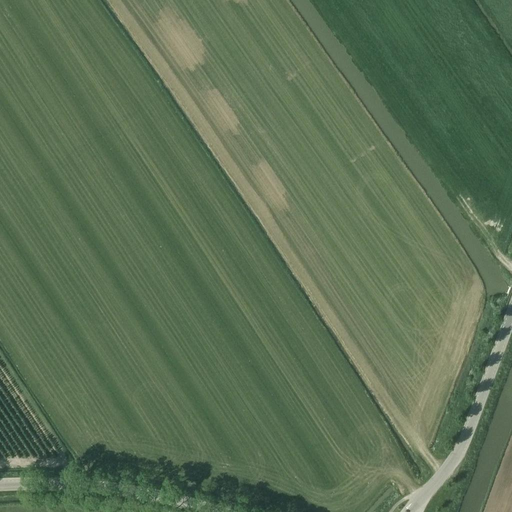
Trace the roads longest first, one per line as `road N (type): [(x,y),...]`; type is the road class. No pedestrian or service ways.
road 1 (tertiary): [(408,511),(459,456),(511,311)]
road 2 (tertiary): [(0,485),(118,491),(204,511)]
